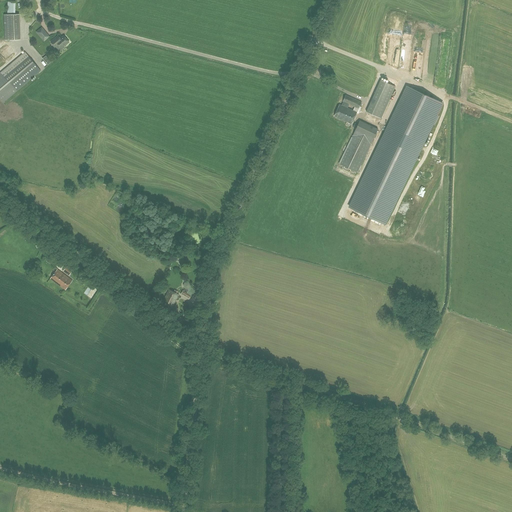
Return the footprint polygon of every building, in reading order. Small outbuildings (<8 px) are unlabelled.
[(5,40),(20,40),(19,14),(4,15),(5,40)] [(44,41),(50,37),(42,27),(36,32),(44,41)] [(57,37),(51,42),(56,48),(59,45),(61,48),(69,42),(64,36),(60,39),(59,39),(57,37)] [(11,47),(3,54),(8,59),(16,53),(11,47)] [(25,52),(1,73),(0,73),(0,98),(3,103),(41,71),(25,52)] [(381,118),(395,86),(381,80),(366,112),(381,118)] [(443,103),(407,86),(349,207),(385,224),(443,103)] [(357,112),(348,108),(349,105),(359,109),(362,102),(346,95),(343,101),(344,102),(342,105),(340,104),(335,116),(352,124),(357,112)] [(377,130),(373,128),(359,122),(359,123),(340,163),(358,172),(377,130)] [(50,256),(46,261),(51,265),(55,260),(50,256)] [(63,272),(69,276),(72,271),(67,267),(63,272)] [(51,279),(65,290),(72,281),(57,270),(51,279)] [(186,288),(184,290),(183,290),(181,294),(190,299),(192,295),(195,289),(191,286),(190,283),(188,282),(185,282),(183,285),(184,288),(186,288)] [(172,306),(179,294),(169,289),(163,301),(172,306)]
